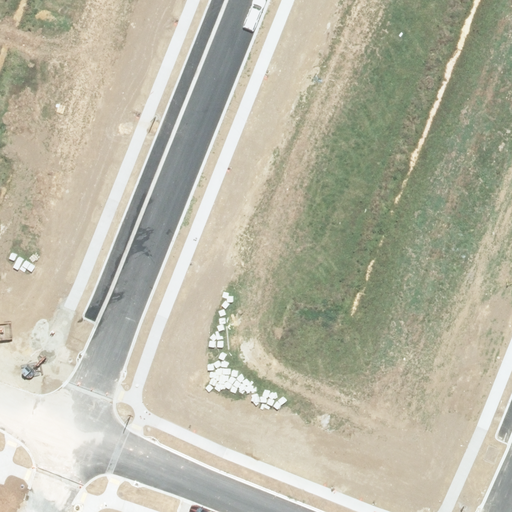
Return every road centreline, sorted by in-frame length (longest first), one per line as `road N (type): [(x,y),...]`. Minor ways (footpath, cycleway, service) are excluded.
road 1 (residential): [(69,443),(245,0)]
road 2 (residential): [(241,511),(69,443)]
